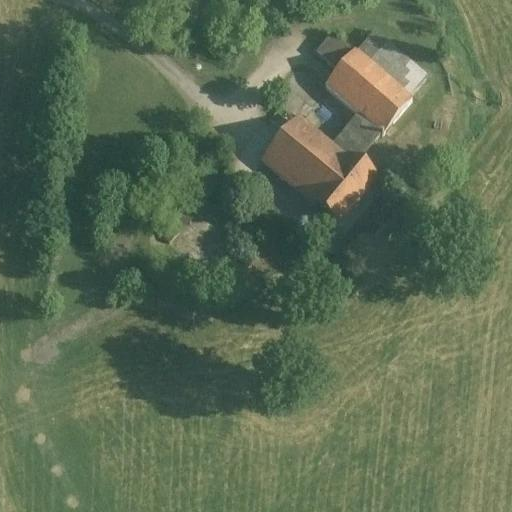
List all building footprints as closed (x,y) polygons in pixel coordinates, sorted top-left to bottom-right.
[(334,38),(318,57),(338,74),(354,55),(334,38)] [(431,83),(378,38),(360,59),(413,104),(431,83)] [(360,59),(357,56),(328,90),(360,117),(385,138),(385,139),(414,105),(413,104),(360,59)] [(360,117),(332,150),(350,165),(355,159),(362,165),(385,138),(360,117)] [(332,150),(298,124),(263,165),(314,207),(350,165),(332,150)] [(350,165),(314,207),(339,227),(379,180),(362,165),(355,159),(350,165)]
